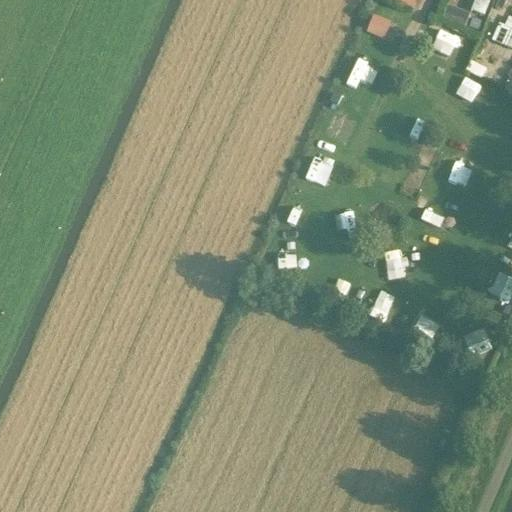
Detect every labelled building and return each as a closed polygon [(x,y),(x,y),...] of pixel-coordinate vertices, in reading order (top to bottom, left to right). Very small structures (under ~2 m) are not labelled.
[(483,16),(489,0),(474,0),(471,11),(483,16)] [(502,12),(506,0),(498,0),(495,9),(502,12)] [(454,23),(459,11),(448,6),(443,19),(454,23)] [(373,18),(367,31),(382,38),(388,25),(373,18)] [(478,32),(481,23),(472,19),(469,28),(478,32)] [(511,50),(511,30),(504,27),(498,25),(491,42),(506,48),(511,50)] [(431,52),(451,60),(459,39),(439,31),(431,52)] [(389,252),(386,273),(406,275),(408,255),(389,252)] [(485,330),(462,335),(466,357),(490,352),(485,330)]
